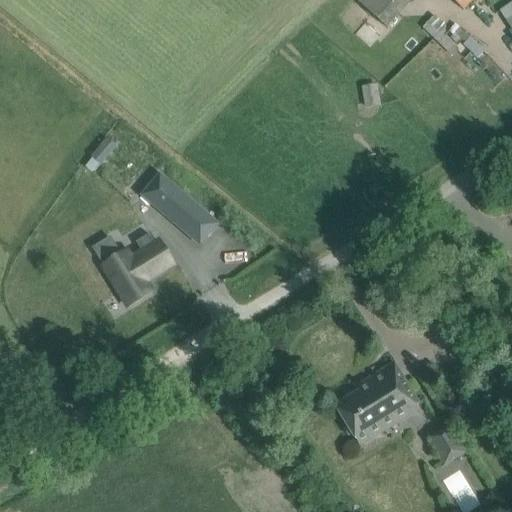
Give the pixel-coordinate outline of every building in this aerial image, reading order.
[(355,0),(387,28),(411,0),(355,0)] [(450,0),(464,11),(473,0),(450,0)] [(444,29),(434,39),(452,57),(459,50),(456,47),(448,39),(444,35),(446,32),(444,29)] [(142,196),(181,228),(198,208),(160,175),(142,196)] [(172,262),(160,242),(156,244),(149,234),(135,242),(142,253),(127,262),(121,253),(102,265),(128,307),(147,295),(140,283),(172,262)] [(422,408),(404,380),(394,363),(369,379),(372,383),(334,406),(359,447),(422,408)] [(443,467),(467,452),(449,424),(438,431),(425,438),(443,467)]
